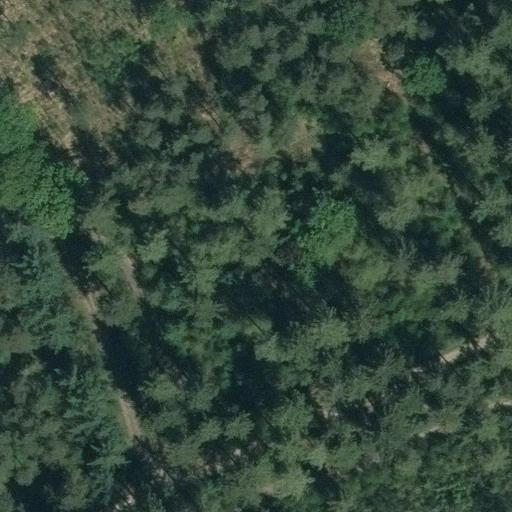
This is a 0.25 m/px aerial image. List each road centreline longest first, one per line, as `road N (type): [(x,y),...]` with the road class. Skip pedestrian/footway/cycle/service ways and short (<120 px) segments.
road 1 (track): [(101,511),(511,327)]
road 2 (track): [(0,130),(155,486)]
road 3 (track): [(220,461),(177,393),(145,287),(119,255),(38,208),(0,213)]
road 4 (track): [(220,461),(269,501),(493,401),(511,408)]
